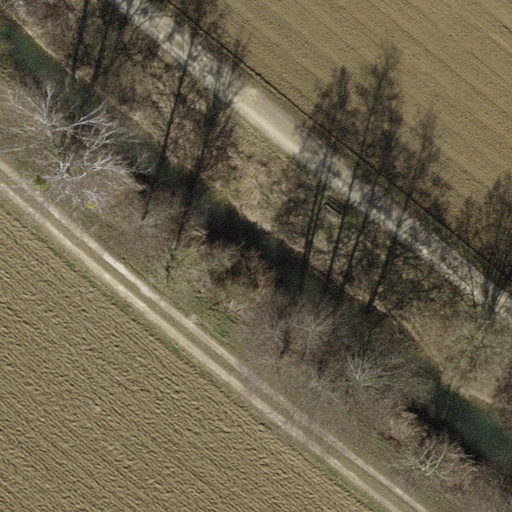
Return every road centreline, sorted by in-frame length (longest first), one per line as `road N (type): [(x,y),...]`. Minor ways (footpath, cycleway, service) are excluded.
road 1 (track): [(418,511),(0,156)]
road 2 (track): [(511,304),(400,218),(151,0)]
